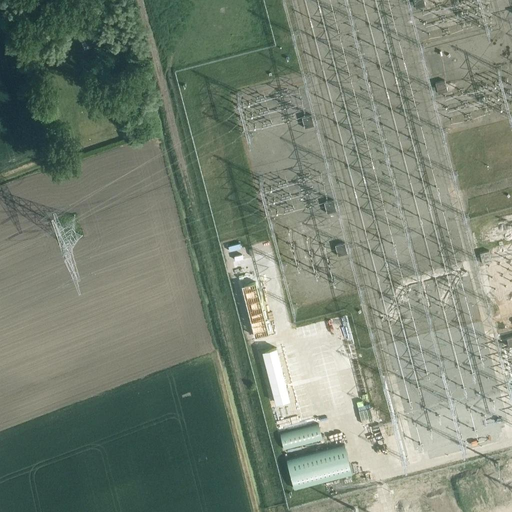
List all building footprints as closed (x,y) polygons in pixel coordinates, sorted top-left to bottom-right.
[(445,80),(436,82),(439,93),(448,91),(445,80)] [(312,114),(302,117),(305,127),(314,125),(312,114)] [(334,199),(325,202),(328,213),(337,210),(334,199)] [(345,242),(336,244),(339,255),(348,253),(345,242)] [(489,250),(480,253),(483,263),(492,261),(489,250)] [(486,402),(447,412),(451,428),(490,418),(486,402)] [(353,450),(295,465),(299,480),(357,465),(353,450)]
